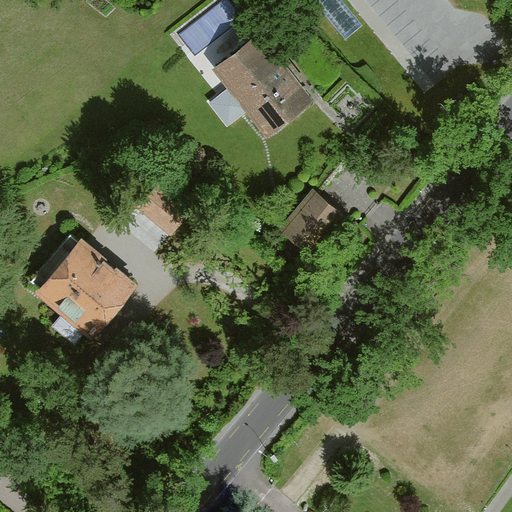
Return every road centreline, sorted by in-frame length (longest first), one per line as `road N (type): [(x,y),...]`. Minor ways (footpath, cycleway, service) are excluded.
road 1 (tertiary): [(182,511),(511,121)]
road 2 (unknown): [(331,334),(137,240)]
